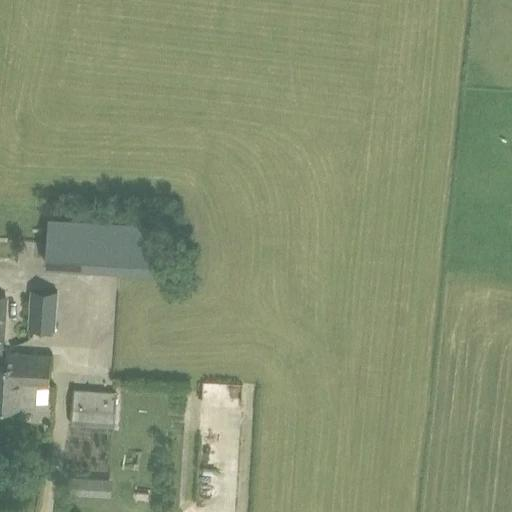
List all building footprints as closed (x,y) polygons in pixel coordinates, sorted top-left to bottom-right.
[(46,266),(82,268),(85,219),(48,216),(46,266)] [(155,223),(85,219),(82,268),(151,272),(155,223)] [(57,290),(32,289),(31,302),(30,328),(55,329),(57,290)] [(91,297),(90,313),(105,314),(106,298),(91,297)] [(3,358),(0,357),(0,412),(5,413),(10,407),(20,408),(21,405),(37,406),(38,384),(50,385),(52,355),(52,354),(8,351),(7,357),(3,357),(3,358)] [(117,391),(76,389),(73,424),(115,426),(117,391)] [(200,438),(201,462),(228,461),(228,437),(200,438)] [(66,475),(65,492),(111,495),(112,478),(66,475)]
